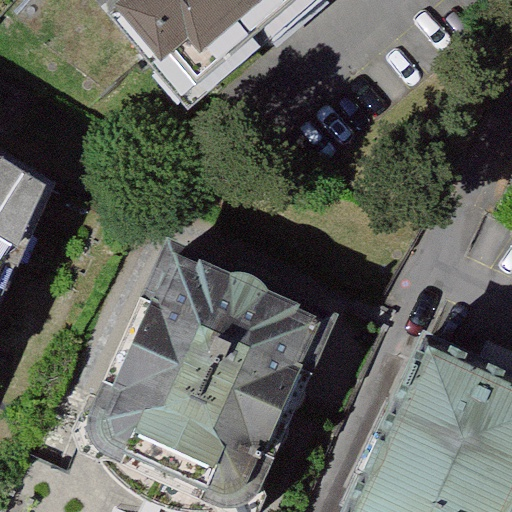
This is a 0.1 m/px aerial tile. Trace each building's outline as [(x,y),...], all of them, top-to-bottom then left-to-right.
[(193,108),(321,0),(129,0),(105,20),(144,67),(153,60),(193,108)] [(0,159),(0,262),(19,273),(55,194),(0,159)] [(311,326),(159,258),(84,419),(79,432),(81,446),(87,454),(203,503),(216,504),(226,501),(233,492),(311,326)] [(0,313),(19,273),(0,262),(0,313)] [(370,479),(443,511),(511,511),(511,390),(428,352),(370,479)] [(443,511),(370,479),(355,511),(443,511)]
